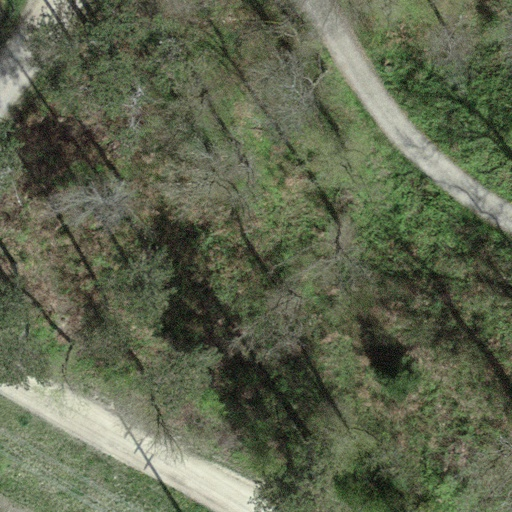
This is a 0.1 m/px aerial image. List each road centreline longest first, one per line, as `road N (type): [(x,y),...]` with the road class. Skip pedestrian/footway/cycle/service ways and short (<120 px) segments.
road 1 (track): [(320,0),(408,146),(448,185),(511,221)]
road 2 (track): [(0,367),(250,511)]
